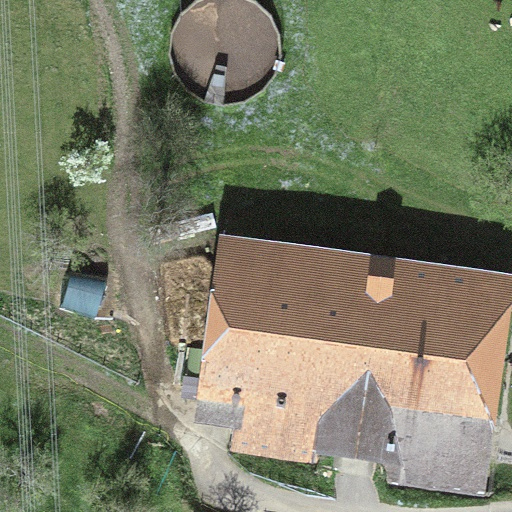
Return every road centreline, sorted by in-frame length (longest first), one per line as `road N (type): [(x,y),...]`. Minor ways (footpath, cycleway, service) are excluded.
road 1 (track): [(0,331),(138,401),(174,410),(154,363),(127,233),(108,0)]
road 2 (track): [(326,511),(250,497),(203,457),(174,410)]
